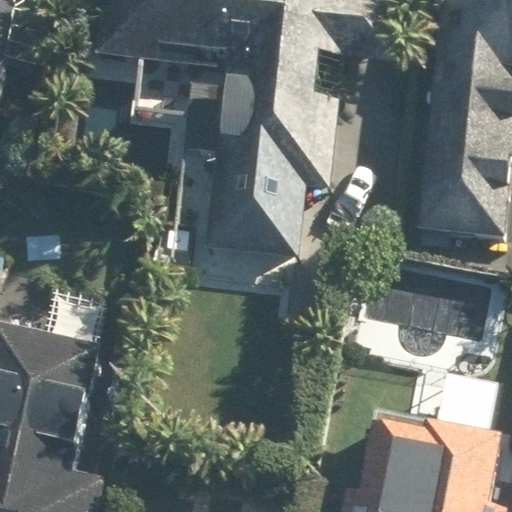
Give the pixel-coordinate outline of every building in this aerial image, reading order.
[(393,3),(347,0),(88,0),(85,80),(134,82),(130,127),(174,131),(171,197),(206,198),(205,249),(301,251),(302,209),(336,211),(343,114),(315,112),(318,65),(388,70),(393,3)] [(511,0),(441,0),(419,249),(504,256),(511,163),(511,0)] [(0,99),(14,24),(0,21),(0,99)] [(0,341),(0,511),(99,511),(104,492),(67,483),(95,364),(0,341)] [(485,511),(492,456),(362,440),(352,511),(349,511),(335,510),(334,511),(485,511)]
